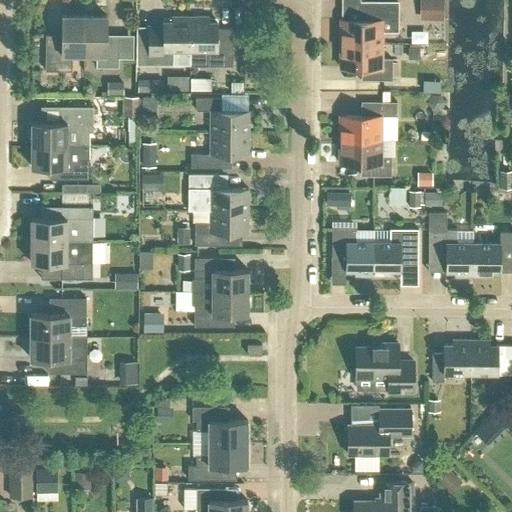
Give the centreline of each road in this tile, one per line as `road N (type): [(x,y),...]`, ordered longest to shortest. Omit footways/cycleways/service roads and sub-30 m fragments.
road 1 (residential): [(301,306),(305,7),(296,0)]
road 2 (residential): [(284,511),(285,327),(301,306)]
road 3 (residential): [(301,306),(511,308)]
